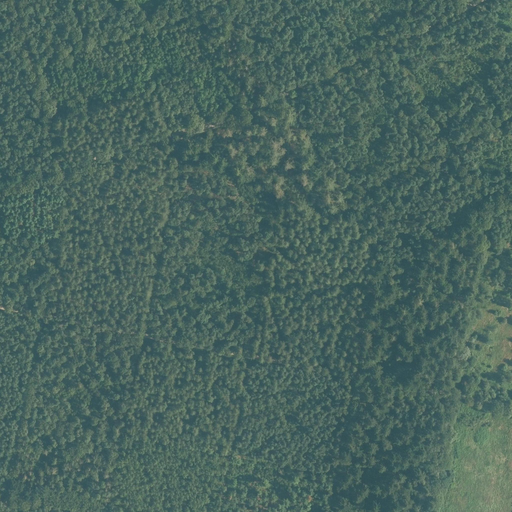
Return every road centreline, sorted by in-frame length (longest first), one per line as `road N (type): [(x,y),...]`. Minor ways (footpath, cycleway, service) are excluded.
road 1 (track): [(62,167),(245,111),(393,41)]
road 2 (track): [(18,0),(62,167)]
